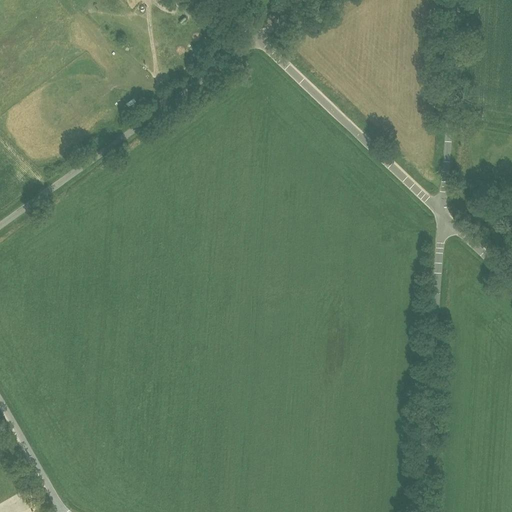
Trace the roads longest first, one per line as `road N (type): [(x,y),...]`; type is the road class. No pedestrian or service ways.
road 1 (residential): [(258,37),(0,227)]
road 2 (unclassified): [(420,511),(442,216)]
road 3 (residential): [(442,216),(258,37)]
road 4 (unclassified): [(442,216),(460,0)]
road 5 (track): [(165,105),(62,0)]
road 6 (residential): [(0,404),(63,511)]
